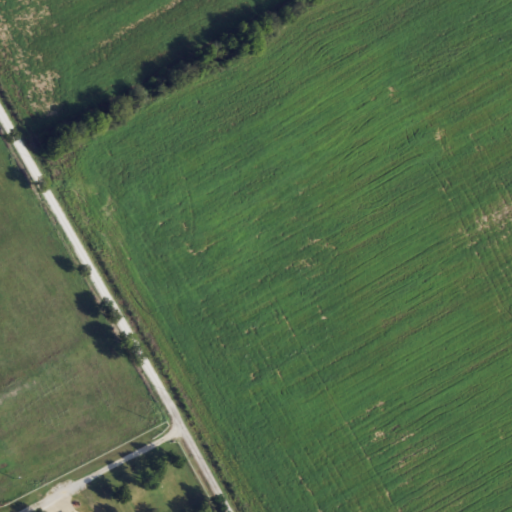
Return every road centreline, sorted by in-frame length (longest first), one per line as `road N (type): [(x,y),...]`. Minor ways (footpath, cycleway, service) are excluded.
road 1 (residential): [(233,511),(0,107)]
road 2 (residential): [(66,511),(95,502),(152,501),(202,455)]
